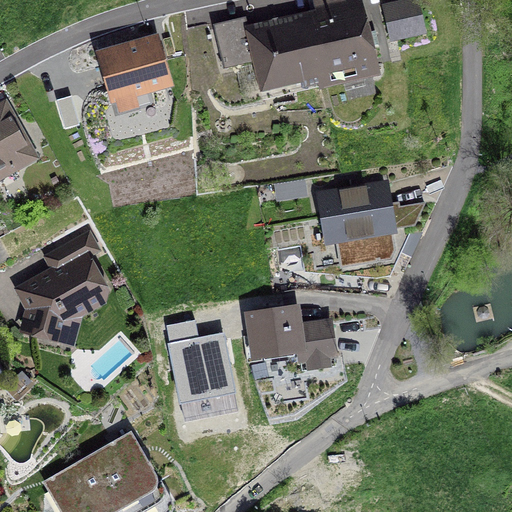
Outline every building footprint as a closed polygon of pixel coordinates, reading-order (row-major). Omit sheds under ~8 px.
[(416,2),(381,11),(388,39),(423,30),(416,2)] [(362,6),(296,22),(307,69),(311,85),(377,68),(362,6)] [(263,80),(307,69),(296,22),(252,33),(263,80)] [(157,40),(99,54),(113,111),(134,106),(130,91),(167,81),(157,40)] [(2,110),(0,110),(0,173),(30,157),(2,110)] [(304,181),(275,184),(277,203),(306,199),(304,181)] [(350,185),(351,190),(323,195),(328,225),(329,234),(356,229),(357,235),(390,230),(414,224),(424,203),(387,210),(383,186),(359,189),(358,184),(350,185)] [(31,309),(26,329),(59,337),(65,312),(75,313),(105,295),(86,258),(98,250),(89,235),(58,252),(66,266),(24,291),(31,309)] [(293,309),(245,317),(250,352),(298,344),(301,365),(334,360),(328,321),(296,326),(293,309)] [(194,320),(166,325),(181,403),(235,392),(224,333),(197,338),(194,320)] [(166,508),(166,503),(128,439),(50,484),(66,511),(162,511),(166,508)]
